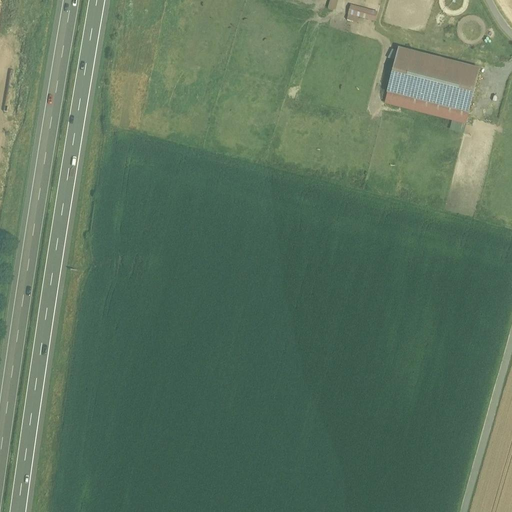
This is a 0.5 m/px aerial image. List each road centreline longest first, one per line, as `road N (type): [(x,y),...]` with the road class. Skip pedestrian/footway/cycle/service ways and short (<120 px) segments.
road 1 (motorway): [(22,511),(102,0)]
road 2 (motorway): [(65,0),(0,416)]
road 3 (residential): [(511,368),(469,511)]
